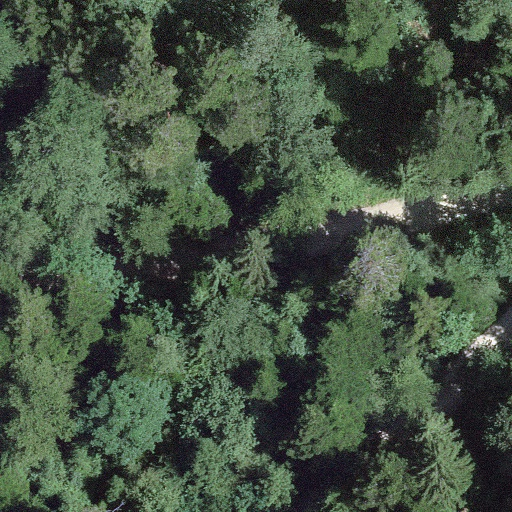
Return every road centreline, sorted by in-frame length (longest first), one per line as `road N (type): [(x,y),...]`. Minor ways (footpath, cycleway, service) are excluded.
road 1 (track): [(0,329),(511,184)]
road 2 (track): [(364,511),(511,325)]
